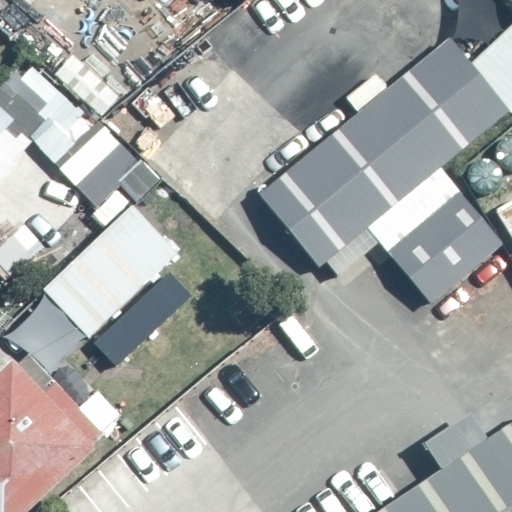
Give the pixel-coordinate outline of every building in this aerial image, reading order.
[(61,24),(33,0),(0,0),(0,15),(39,49),(61,24)] [(511,0),(489,0),(511,19),(511,0)] [(506,111),(447,41),(254,202),(314,274),(367,230),(431,306),(500,248),(435,170),(506,111)] [(177,257),(130,207),(42,291),(90,340),(177,257)] [(103,436),(28,354),(16,365),(12,360),(0,370),(0,511),(24,511),(93,450),(91,447),(103,436)] [(511,511),(511,413),(497,392),(322,511),(511,511)]
